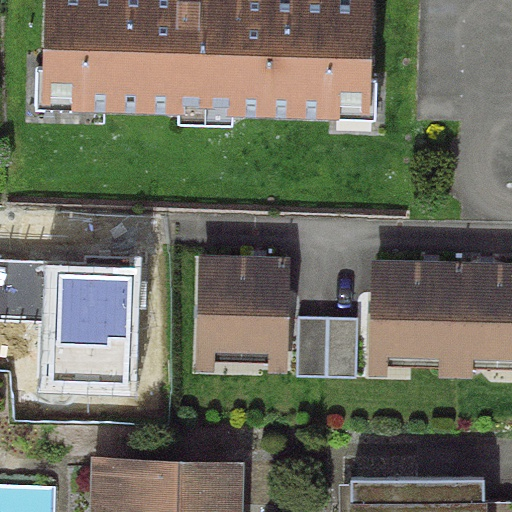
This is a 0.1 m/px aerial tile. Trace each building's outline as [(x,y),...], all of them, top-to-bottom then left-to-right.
[(374,0),(45,0),(44,67),(37,67),(36,113),(377,121),(378,78),(373,78),(374,0)] [(291,256),(198,253),(194,357),(287,361),(291,256)] [(142,263),(0,258),(0,319),(43,321),(41,393),(137,396),(142,263)] [(511,261),(371,259),(369,364),(511,367),(511,261)] [(356,377),(358,318),(298,317),(297,376),(356,377)] [(243,511),(245,460),(92,457),(90,511),(243,511)] [(486,478),(351,479),(350,511),(486,511),(487,501),(486,478)] [(511,511),(511,501),(487,501),(486,511),(511,511)]
